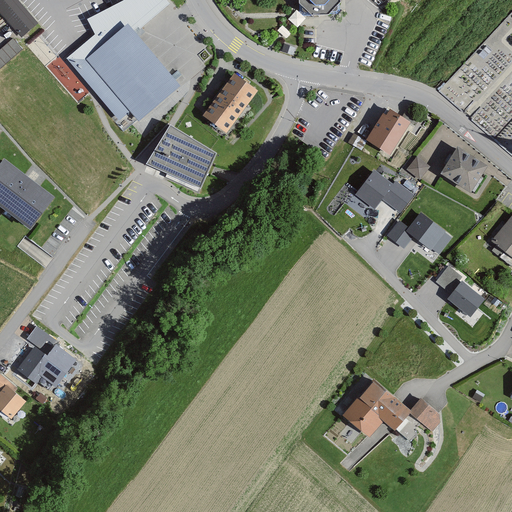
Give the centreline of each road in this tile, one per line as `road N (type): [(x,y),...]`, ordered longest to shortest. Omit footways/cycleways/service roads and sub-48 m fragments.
road 1 (residential): [(198,0),(235,45),(264,61),(429,100),(511,171)]
road 2 (residential): [(474,362),(352,239)]
road 3 (residential): [(0,343),(90,221)]
